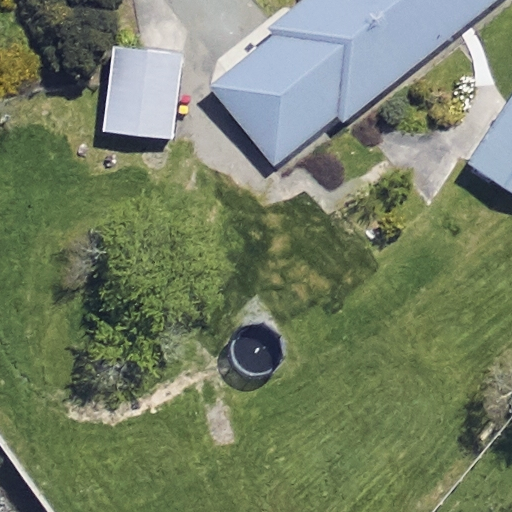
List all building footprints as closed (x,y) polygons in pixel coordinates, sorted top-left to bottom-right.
[(302,0),(205,77),(270,159),(330,112),(335,118),(484,0),(302,0)] [(183,48),(111,39),(100,126),(173,135),(183,48)] [(511,90),(467,159),(511,188),(511,90)] [(263,204),(284,231),(260,249),(303,305),(371,252),(328,197),(315,207),(294,180),(263,204)] [(296,365),(269,291),(175,325),(202,400),(296,365)]
